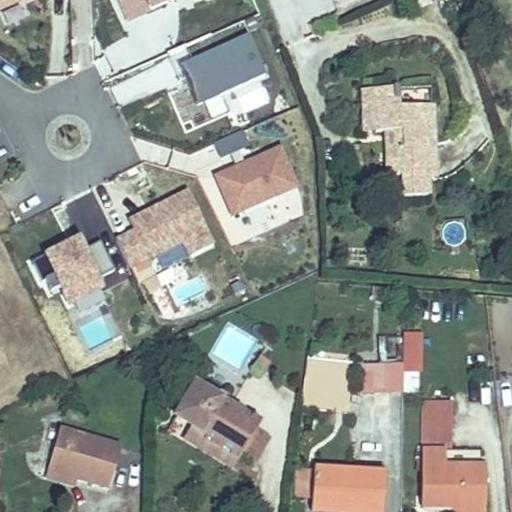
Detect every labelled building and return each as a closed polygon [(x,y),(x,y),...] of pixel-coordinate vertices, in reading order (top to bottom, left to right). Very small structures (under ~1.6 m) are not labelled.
[(116,0),(132,32),(202,0),(116,0)] [(249,37),(185,67),(206,107),(269,77),(249,37)] [(392,89),(392,97),(374,98),(376,132),(387,132),(402,131),(403,148),(394,148),(388,154),(389,170),(396,176),(404,176),(405,198),(429,196),(428,179),(435,178),(432,106),(399,108),(398,88),(392,89)] [(366,132),(376,132),(374,98),(392,97),(392,89),(364,91),(366,132)] [(220,161),(248,148),(240,131),(212,143),(220,161)] [(387,132),(388,154),(394,148),(403,148),(402,131),(387,132)] [(288,146),(214,176),(234,232),(309,201),(288,146)] [(126,223),(131,234),(117,242),(129,275),(155,264),(184,253),(192,264),(225,253),(197,193),(126,223)] [(461,223),(442,227),(447,246),(465,241),(461,223)] [(90,242),(46,259),(69,312),(111,293),(90,242)] [(402,365),(361,366),(360,392),(402,393),(402,365)] [(199,379),(194,387),(224,406),(229,398),(199,379)] [(239,456),(254,430),(257,425),(224,406),(194,387),(176,418),(193,428),(207,437),(204,441),(236,460),(239,456)] [(450,446),(452,401),(420,400),(418,445),(450,446)] [(231,469),(236,460),(204,441),(207,437),(193,428),(185,442),(231,469)] [(48,471),(78,479),(109,489),(121,448),(60,430),(48,471)] [(270,438),(254,430),(239,456),(254,464),(270,438)] [(446,451),(423,451),(422,508),(452,508),(485,509),(486,509),(486,466),(446,466),(446,453),(446,451)] [(486,466),(486,454),(446,453),(446,466),(486,466)] [(383,511),(386,472),(315,467),(311,511),(383,511)] [(76,486),(78,479),(48,471),(46,477),(76,486)]
